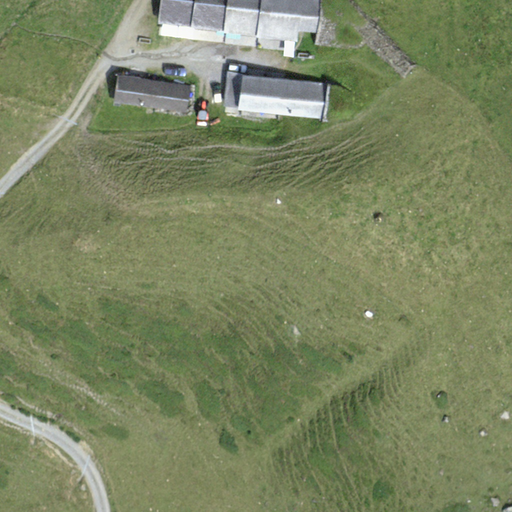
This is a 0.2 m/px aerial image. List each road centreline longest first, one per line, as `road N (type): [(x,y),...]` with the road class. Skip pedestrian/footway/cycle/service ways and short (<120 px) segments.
road 1 (track): [(0,187),(67,119),(143,0)]
road 2 (track): [(288,65),(106,58)]
road 3 (track): [(102,511),(91,474),(74,452),(0,410)]
